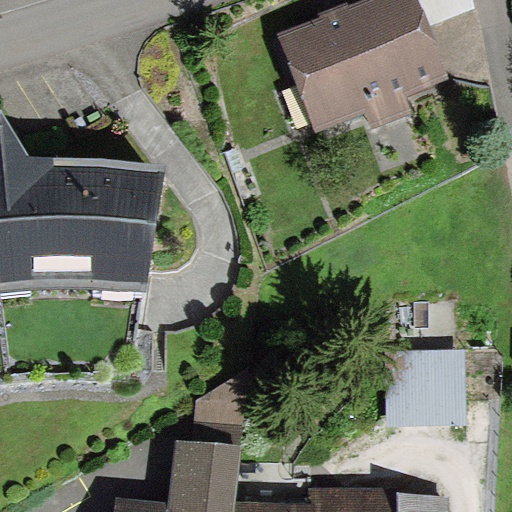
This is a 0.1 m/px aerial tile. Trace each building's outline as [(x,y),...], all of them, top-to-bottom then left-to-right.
[(402,0),(270,50),(307,148),(439,98),(402,0)] [(478,0),(417,0),(422,26),(482,16),(478,0)] [(0,306),(129,310),(152,185),(27,183),(0,146),(0,306)] [(473,357),(400,357),(400,427),(473,428),(473,357)] [(417,511),(385,511),(386,490),(321,487),(319,511),(231,511),(234,459),(155,456),(153,511),(417,511)]
